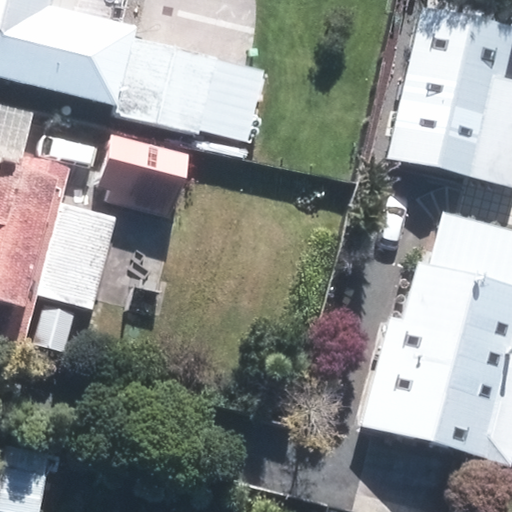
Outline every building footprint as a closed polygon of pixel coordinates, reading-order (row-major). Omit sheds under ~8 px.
[(0,0),(0,86),(15,91),(37,0),(0,0)] [(373,163),(507,194),(511,172),(511,86),(491,81),(502,29),(408,9),(373,163)] [(100,119),(188,141),(207,61),(119,41),(100,119)] [(32,125),(0,116),(0,156),(22,162),(32,125)] [(0,344),(12,348),(55,170),(15,160),(10,179),(0,176),(0,344)] [(65,250),(150,271),(172,182),(88,161),(65,250)] [(347,429),(498,470),(503,450),(511,452),(511,263),(467,251),(459,280),(404,265),(388,322),(378,319),(347,429)] [(0,511),(30,511),(39,458),(0,452),(0,511)]
